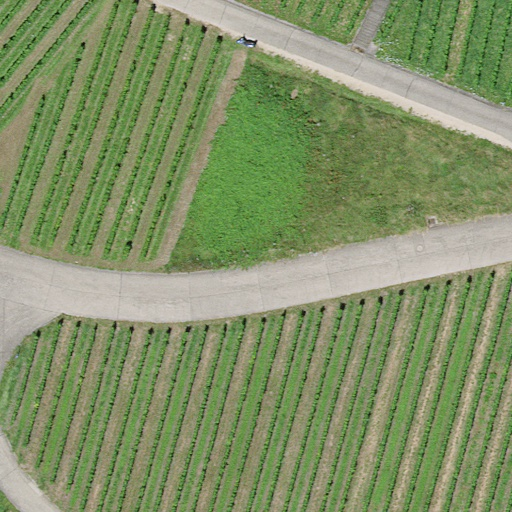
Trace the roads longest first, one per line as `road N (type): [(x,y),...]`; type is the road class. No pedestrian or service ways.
road 1 (unclassified): [(511,218),(192,287),(0,263)]
road 2 (track): [(180,0),(511,121)]
